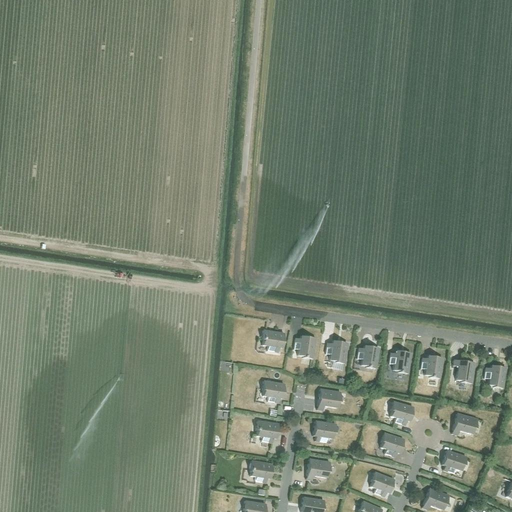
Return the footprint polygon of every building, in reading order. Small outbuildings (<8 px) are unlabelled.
[(282,334),(265,331),(262,331),(260,340),(261,341),(260,346),(266,347),(266,351),(276,353),(277,348),(280,349),(282,334)] [(311,360),(314,339),(299,337),(299,339),(294,339),(292,350),(297,350),(296,356),(301,357),(301,358),(311,360)] [(343,365),(346,344),(331,341),(331,344),(326,344),(324,354),(329,355),(328,361),(333,362),(333,363),(343,365)] [(374,369),(377,349),(363,346),(362,349),(357,348),(356,359),(360,360),(360,366),(365,367),(365,368),(374,369)] [(406,374),(409,354),(394,351),(394,354),(389,353),(387,364),(392,365),(391,371),(397,372),(396,373),(406,374)] [(438,379),(441,359),(426,356),(426,359),(421,358),(419,369),(424,370),(423,376),(428,377),(428,378),(438,379)] [(457,361),(452,360),(451,366),(456,367),(454,381),(460,381),(460,383),(470,384),(473,363),(457,361)] [(501,389),(504,368),(489,366),(489,369),(484,368),(482,379),(487,380),(486,386),(492,386),(491,388),(501,389)] [(280,399),(283,385),(271,383),(262,381),(260,391),(262,391),(261,396),(267,397),(266,402),(277,404),(277,399),(280,399)] [(339,393),(328,391),(318,390),(316,406),(315,410),(321,411),(322,406),(335,409),(336,403),(337,403),(339,393)] [(407,422),(411,408),(391,402),(389,411),(390,412),(388,417),(394,418),(393,423),(403,426),(405,421),(407,422)] [(473,430),(475,420),(455,414),(451,430),(450,434),(456,436),(457,431),(470,435),(472,429),(473,430)] [(274,439),(276,425),(256,421),(254,431),(255,431),(255,436),(260,437),(260,442),(270,444),(271,439),(274,439)] [(334,425),(328,424),(313,422),(311,436),(314,437),(313,442),(324,443),(325,439),(330,439),(331,434),(332,434),(334,425)] [(397,454),(402,440),(382,433),(379,443),(380,443),(379,448),(384,450),(383,455),(393,458),(395,453),(397,454)] [(462,467),(465,458),(445,451),(440,465),(443,466),(441,471),(452,474),(453,470),(459,471),(460,466),(462,467)] [(328,463),(307,460),(305,475),(304,480),(310,481),(311,476),(324,478),(325,473),(327,473),(328,463)] [(268,480),(270,465),(249,462),(248,471),(249,471),(248,476),(254,477),(253,482),(264,484),(265,479),(268,480)] [(387,494),(392,480),(373,473),(369,482),(370,482),(368,487),(374,489),(372,494),(382,498),(384,493),(387,494)] [(443,506),(447,496),(428,489),(422,504),(420,509),(426,511),(427,506),(440,511),(442,506),(443,506)] [(321,511),(322,501),(301,498),(299,511),(319,511),(319,510),(321,511)] [(262,511),(264,505),(243,502),(242,511),(243,511),(242,511),(262,511)] [(379,511),(380,510),(377,508),(361,502),(357,511),(358,511),(357,511),(379,511)]
